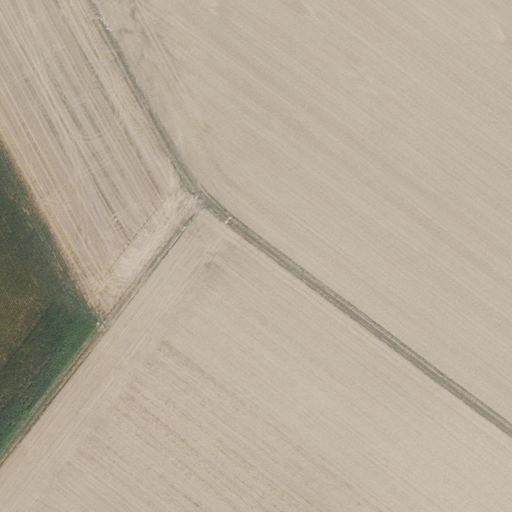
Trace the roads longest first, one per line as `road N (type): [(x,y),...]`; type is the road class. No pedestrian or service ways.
road 1 (track): [(85,0),(199,216),(0,466)]
road 2 (track): [(199,216),(511,447)]
